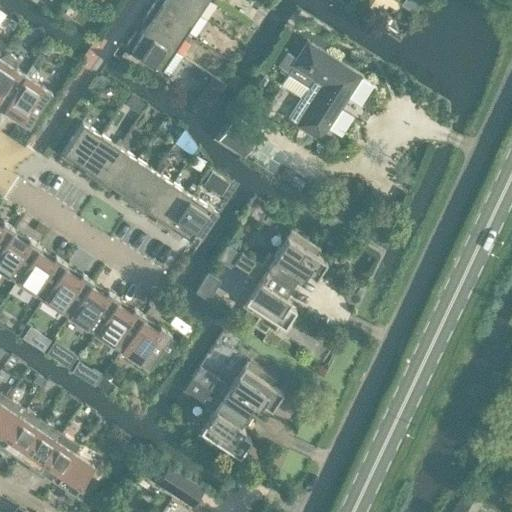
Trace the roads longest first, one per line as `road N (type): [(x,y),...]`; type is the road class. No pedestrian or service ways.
road 1 (unclassified): [(308,511),(511,85)]
road 2 (primary): [(353,511),(511,174)]
road 3 (residential): [(147,283),(0,189)]
